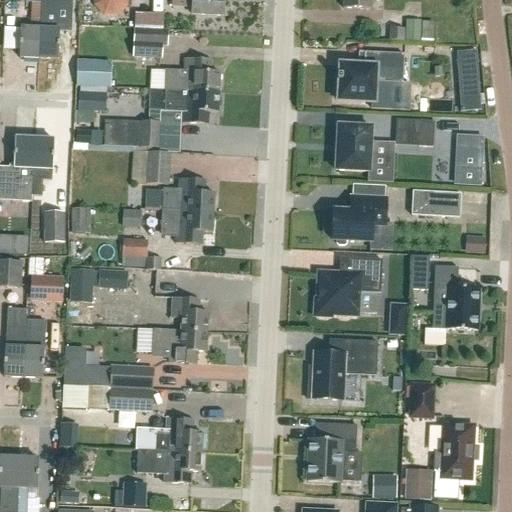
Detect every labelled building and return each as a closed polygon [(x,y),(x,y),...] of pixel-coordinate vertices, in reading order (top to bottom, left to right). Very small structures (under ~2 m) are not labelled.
[(20,47),(19,60),(38,61),(41,5),(42,5),(42,2),(41,0),(26,0),(26,4),(33,4),(31,30),(21,30),(20,42),(19,42),(19,47),(20,47)] [(102,17),(116,17),(127,7),(126,0),(91,0),(92,6),(102,17)] [(172,0),(172,8),(192,9),(191,16),(222,18),(223,0),(172,0)] [(343,0),(343,11),(372,12),(372,0),(343,0)] [(41,5),(38,61),(57,62),(58,49),(59,49),(59,44),(58,44),(58,32),(70,33),(71,4),(42,2),(42,5),(41,5)] [(156,28),(156,14),(127,13),(127,27),(156,28)] [(418,43),(419,23),(419,22),(404,21),(403,42),(418,43)] [(166,47),(166,30),(132,29),(131,58),(161,59),(161,47),(166,47)] [(403,30),(390,30),(389,43),(402,43),(403,30)] [(337,78),(336,101),(371,103),(371,110),(387,111),(389,84),(402,85),(404,56),(364,54),(363,68),(341,67),(340,78),(337,78)] [(109,89),(110,62),(76,61),(75,88),(109,89)] [(166,92),(219,95),(220,75),(211,75),(211,62),(185,61),(184,73),(167,72),(166,92)] [(477,68),(457,70),(459,98),(479,96),(477,68)] [(166,92),(151,91),(150,112),(182,114),(181,126),(208,127),(209,114),(218,115),(219,95),(166,92)] [(94,95),(79,94),(79,111),(93,112),(94,95)] [(420,122),(418,147),(431,148),(433,122),(420,122)] [(106,123),(105,147),(159,150),(160,125),(106,123)] [(370,163),(371,129),(338,127),(335,172),(369,174),(370,163)] [(89,133),(77,133),(76,143),(88,144),(89,133)] [(480,187),(482,139),(458,138),(456,186),(480,187)] [(31,199),(34,141),(15,140),(14,153),(13,157),(14,157),(13,170),(0,168),(0,202),(31,204),(31,199)] [(53,142),(34,141),(31,199),(41,199),(42,183),(51,183),(52,159),(53,159),(53,155),(52,155),(53,142)] [(393,144),(371,143),(370,163),(369,174),(369,183),(391,184),(393,144)] [(127,153),(129,183),(140,182),(138,153),(127,153)] [(167,186),(169,154),(146,153),(144,184),(167,186)] [(164,212),(213,215),(214,195),(204,195),(204,182),(179,181),(178,190),(165,190),(165,193),(146,192),(145,212),(164,213),(164,212)] [(413,194),(412,216),(458,219),(460,197),(413,194)] [(385,227),(386,201),(350,199),(350,214),(333,213),(332,242),(337,242),(337,245),(338,247),(344,247),(346,246),(346,242),(371,244),(372,226),(385,227)] [(72,210),(72,233),(89,234),(90,211),(72,210)] [(140,230),(141,212),(122,211),(121,228),(140,230)] [(211,235),(213,215),(164,212),(164,213),(162,237),(176,237),(176,245),(201,247),(202,234),(211,235)] [(63,213),(42,213),(43,244),(63,244),(63,213)] [(28,257),(29,238),(17,238),(16,256),(28,257)] [(485,239),(466,238),(465,254),(484,255),(485,239)] [(145,260),(145,259),(145,242),(122,241),(122,259),(144,260),(145,260)] [(427,292),(429,259),(412,258),(410,292),(427,292)] [(145,260),(144,260),(144,271),(159,271),(159,259),(145,259),(145,260)] [(380,295),(382,262),(340,260),(340,261),(346,261),(346,276),(319,275),(318,301),(317,303),(315,306),(315,308),(315,312),(316,313),(319,316),(320,317),(324,318),(325,318),(329,316),(330,315),(339,316),(341,318),(346,318),(349,316),(357,317),(358,294),(380,295)] [(0,288),(20,289),(21,263),(0,262),(0,288)] [(477,333),(479,290),(457,289),(458,269),(435,268),(432,331),(477,333)] [(91,305),(91,289),(92,274),(92,273),(72,272),(70,304),(91,305)] [(99,274),(98,290),(127,291),(127,274),(99,273),(99,274)] [(61,304),(62,279),(30,277),(28,302),(61,304)] [(180,332),(206,333),(208,314),(198,314),(199,301),(173,300),(172,320),(181,321),(180,332)] [(22,379),(25,323),(24,323),(25,311),(6,310),(5,347),(4,347),(4,360),(3,360),(3,365),(3,378),(22,379)] [(395,321),(388,328),(388,336),(405,337),(405,322),(395,321)] [(44,324),(25,323),(22,379),(41,380),(42,367),(43,362),(42,362),(44,324)] [(206,333),(180,332),(180,333),(154,331),(153,355),(170,356),(170,365),(195,366),(196,354),(205,354),(206,333)] [(376,377),(377,344),(351,342),(350,359),(345,359),(345,355),(313,354),(312,378),(308,378),(307,401),(343,402),(344,376),(376,377)] [(64,350),(62,388),(108,390),(151,392),(152,369),(109,367),(109,370),(83,369),(84,351),(64,350)] [(432,420),(433,388),(411,387),(409,418),(432,420)] [(108,390),(107,412),(150,414),(151,392),(108,390)] [(155,453),(200,455),(201,435),(192,434),(193,422),(167,421),(166,435),(156,434),(156,452),(155,453)] [(356,454),(357,427),(333,426),(332,442),(309,441),(307,483),(339,485),(341,453),(356,454)] [(434,473),(433,500),(457,502),(459,481),(470,482),(473,428),(443,426),(441,455),(435,454),(434,473)] [(77,428),(61,427),(60,446),(76,447),(77,428)] [(190,474),(199,475),(200,455),(155,453),(156,452),(138,451),(137,476),(164,477),(164,485),(189,487),(190,474)] [(0,511),(15,511),(18,459),(0,457),(0,511)] [(18,459),(15,511),(24,511),(25,490),(35,491),(36,477),(37,477),(38,473),(36,473),(37,460),(18,459)] [(397,478),(373,478),(373,500),(397,500),(397,478)] [(144,509),(145,485),(122,484),(121,508),(144,509)] [(429,485),(407,484),(406,502),(428,503),(429,485)] [(61,494),(61,504),(71,505),(71,495),(61,494)]
